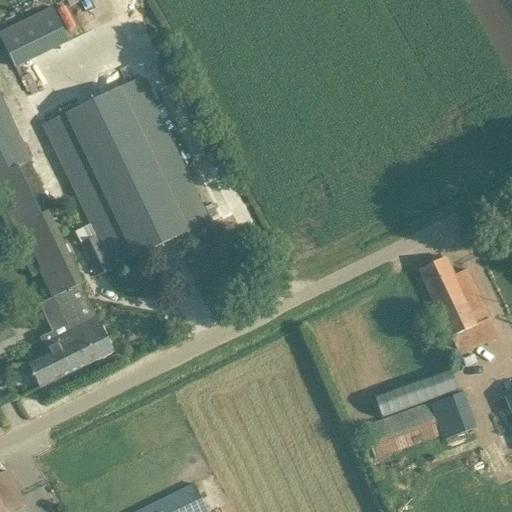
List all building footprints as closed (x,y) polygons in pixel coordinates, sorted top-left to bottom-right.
[(47,6),(0,29),(0,47),(10,68),(64,41),(47,6)] [(210,222),(201,204),(139,79),(41,127),(94,234),(93,234),(111,270),(210,222)] [(38,268),(36,270),(50,300),(51,299),(84,366),(113,352),(80,284),(83,283),(48,211),(52,209),(0,97),(0,201),(12,226),(17,224),(38,268)] [(496,337),(474,288),(466,270),(454,276),(445,258),(419,270),(428,288),(456,354),(496,337)] [(39,388),(84,366),(51,299),(50,300),(38,306),(51,334),(38,340),(44,352),(24,362),(32,377),(33,377),(39,388)] [(14,347),(3,321),(0,322),(0,341),(5,352),(14,347)] [(447,373),(371,393),(376,413),(452,393),(447,373)] [(474,430),(461,394),(432,405),(431,403),(363,428),(374,461),(441,436),(442,441),(474,430)] [(101,443),(56,464),(67,487),(93,475),(98,486),(132,469),(126,458),(112,465),(101,443)] [(0,511),(4,510),(4,511),(5,511),(22,504),(6,472),(0,475),(0,511)] [(205,511),(192,485),(136,511),(205,511)]
